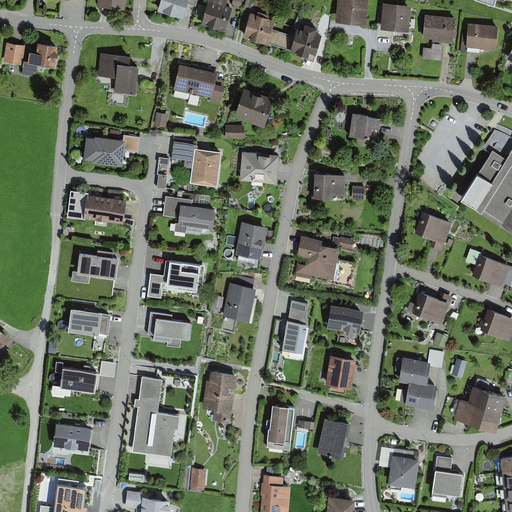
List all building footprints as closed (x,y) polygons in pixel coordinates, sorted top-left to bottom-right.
[(187,0),(160,0),(157,10),(182,18),(187,0)] [(227,0),(207,0),(201,21),(225,29),(233,5),(226,3),(227,0)] [(368,0),(338,0),(336,20),(366,23),(368,0)] [(411,3),(383,1),(381,27),(409,29),(411,3)] [(271,21),(247,13),(240,36),(286,51),(286,53),(311,60),(319,34),(313,32),(314,27),(301,23),(299,30),(292,28),(290,35),(268,28),(271,21)] [(456,16),(426,13),(423,36),(433,37),(433,39),(453,41),(456,16)] [(498,25),(468,22),(467,45),(497,48),(498,25)] [(26,44),(7,41),(4,61),(23,64),(26,44)] [(31,50),(30,50),(28,61),(38,63),(39,63),(55,65),(58,44),(38,41),(37,51),(31,50)] [(432,47),(424,46),(423,58),(442,60),(443,44),(433,43),(432,47)] [(127,54),(101,52),(99,75),(116,77),(115,92),(136,94),(139,63),(126,62),(127,54)] [(38,63),(28,61),(25,61),(24,61),(22,75),(36,77),(39,63),(38,63)] [(219,71),(180,62),(174,89),(211,97),(210,100),(220,103),(225,80),(218,78),(219,71)] [(274,96),(244,86),(235,115),(264,125),(274,96)] [(169,114),(157,111),(154,124),(166,127),(169,114)] [(363,115),(350,113),(347,135),(368,137),(369,129),(377,129),(378,118),(363,117),(363,115)] [(245,124),(226,124),(226,137),(245,137),(245,124)] [(511,234),(511,139),(497,130),(485,149),(489,152),(476,174),(471,171),(454,198),(478,213),(480,209),(501,222),(499,226),(511,234)] [(96,134),(96,136),(87,135),(84,157),(93,158),(93,162),(124,165),(125,150),(127,138),(96,134)] [(127,138),(125,150),(138,151),(140,136),(127,134),(127,138)] [(192,167),(195,146),(195,143),(174,141),(172,157),(186,159),(185,166),(192,167)] [(222,150),(195,146),(192,167),(190,182),(218,185),(222,150)] [(279,153),(243,150),(240,180),(277,183),(279,153)] [(346,176),(313,173),(311,200),(329,201),(329,194),(344,195),(346,176)] [(159,175),(159,189),(168,189),(168,175),(159,175)] [(365,187),(352,187),(351,200),(365,200),(365,187)] [(69,203),(80,204),(81,194),(70,192),(69,203)] [(127,198),(87,193),(84,217),(123,223),(127,198)] [(193,200),(165,197),(164,214),(163,216),(176,218),(175,231),(186,232),(187,227),(210,230),(213,209),(192,206),(193,200)] [(450,223),(426,214),(418,236),(434,241),(432,248),(442,252),(446,242),(443,241),(450,223)] [(268,225),(242,220),(236,253),(262,258),(268,225)] [(323,238),(301,234),(297,257),(306,258),(306,264),(298,262),(296,275),(312,278),(313,274),(334,278),(339,246),(322,243),(323,238)] [(98,254),(80,252),(77,272),(91,273),(116,276),(119,256),(113,256),(98,254)] [(511,281),(511,267),(482,256),(474,278),(499,287),(500,282),(510,286),(511,281)] [(163,276),(151,274),(148,298),(161,300),(163,285),(196,289),(198,272),(177,270),(178,262),(165,261),(163,276)] [(91,273),(77,272),(73,271),(72,280),(90,282),(91,273)] [(254,288),(229,283),(223,316),(248,321),(254,288)] [(439,300),(423,294),(415,316),(440,325),(446,307),(451,309),(455,298),(442,293),(439,300)] [(309,304),(290,301),(282,350),(301,353),(309,304)] [(364,309),(331,303),(327,327),(360,332),(364,309)] [(109,313),(68,308),(65,332),(107,336),(109,313)] [(511,329),(511,318),(491,310),(483,332),(508,341),(511,329)] [(192,323),(154,318),(152,337),(189,341),(192,323)] [(356,358),(331,354),(326,384),(351,388),(356,358)] [(431,360),(403,355),(399,380),(409,382),(406,403),(433,407),(437,382),(428,381),(431,360)] [(467,362),(457,359),(452,375),(463,378),(467,362)] [(55,371),(62,372),(63,366),(63,362),(57,361),(55,371)] [(98,370),(63,366),(62,372),(60,387),(96,391),(98,370)] [(235,375),(209,372),(204,409),(213,411),(211,420),(229,423),(235,375)] [(163,378),(142,375),(133,450),(171,455),(175,426),(178,427),(180,414),(158,411),(163,378)] [(505,397),(471,386),(466,402),(459,400),(453,419),(494,432),(505,397)] [(295,406),(273,403),(268,446),(290,449),(295,406)] [(351,423),(325,417),(318,451),(343,457),(351,423)] [(91,426),(57,422),(54,445),(88,449),(91,426)] [(420,457),(393,453),(388,482),(415,486),(420,457)] [(436,455),(433,469),(429,491),(457,496),(461,474),(449,471),(452,458),(436,455)] [(504,472),(511,471),(511,456),(502,457),(504,472)] [(207,469),(193,468),(191,492),(205,493),(207,469)] [(498,486),(505,485),(511,484),(511,471),(504,472),(496,473),(498,486)] [(281,476),(261,474),(258,511),(286,511),(288,485),(281,484),(281,476)] [(81,511),(85,488),(56,484),(54,496),(58,496),(56,511),(81,511)] [(142,493),(126,491),(124,507),(138,508),(137,511),(165,511),(167,499),(141,496),(142,493)] [(351,511),(353,499),(325,496),(323,511),(351,511)]
